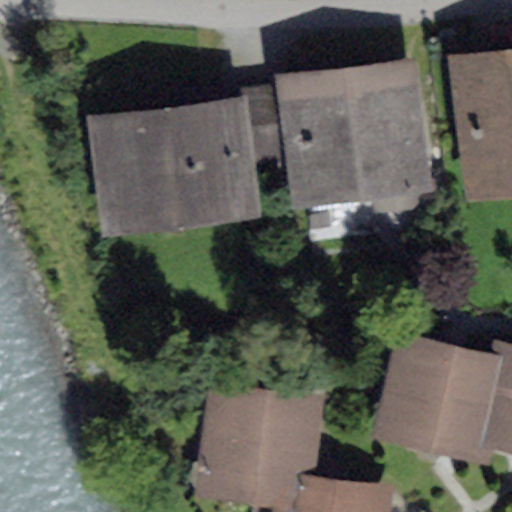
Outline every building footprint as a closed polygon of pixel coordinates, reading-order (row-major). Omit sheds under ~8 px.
[(511,60),(466,66),(479,172),(511,168),(511,60)] [(283,76),(295,205),(428,192),(415,63),(283,76)] [(101,119),(116,242),(261,224),(246,102),(101,119)] [(405,343),(387,417),(482,439),(485,423),(498,364),(405,343)] [(511,429),(511,352),(501,350),(498,364),(485,423),(511,429)] [(300,485),(310,403),(219,392),(209,473),(287,483),(300,485)] [(283,511),(376,511),(379,494),(300,485),(287,483),(283,511)]
